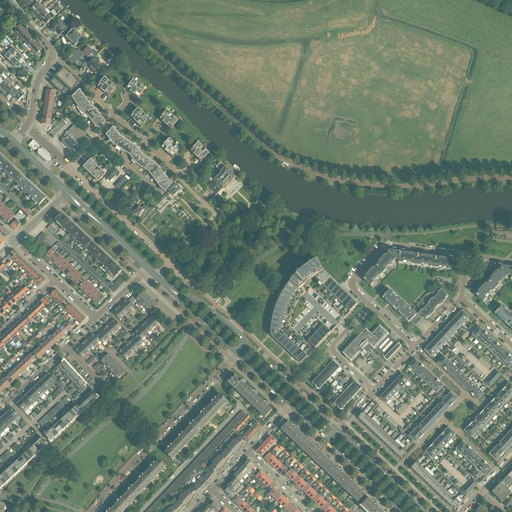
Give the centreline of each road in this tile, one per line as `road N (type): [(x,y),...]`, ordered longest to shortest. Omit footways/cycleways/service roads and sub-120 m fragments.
road 1 (tertiary): [(511,178),(374,185),(300,167),(100,0)]
road 2 (residential): [(92,511),(236,352)]
road 3 (unknown): [(216,375),(239,405),(140,511)]
road 4 (residential): [(370,306),(352,281),(386,244),(467,255)]
road 5 (residential): [(26,123),(52,54),(5,0)]
road 6 (residential): [(171,263),(70,168)]
road 7 (secondary): [(337,430),(245,343)]
road 8 (secondary): [(154,275),(66,192)]
